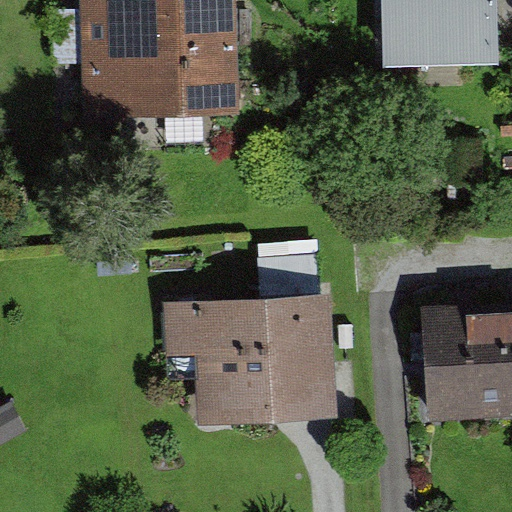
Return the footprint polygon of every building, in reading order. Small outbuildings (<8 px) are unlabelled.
[(239,0),(97,0),(97,7),(98,59),(100,109),(242,106),(239,0)] [(502,0),(395,0),(397,58),(504,55),(502,0)] [(97,7),(63,8),(64,60),(98,59),(97,7)] [(486,137),(453,139),(455,179),(488,177),(486,137)] [(323,254),(270,257),(272,299),(325,297),(323,254)] [(213,416),(344,410),(338,296),(325,297),(272,299),(180,304),(182,347),(209,346),(213,416)] [(511,303),(435,308),(440,415),(511,411),(511,303)] [(29,427),(16,405),(0,414),(0,440),(1,443),(29,427)]
